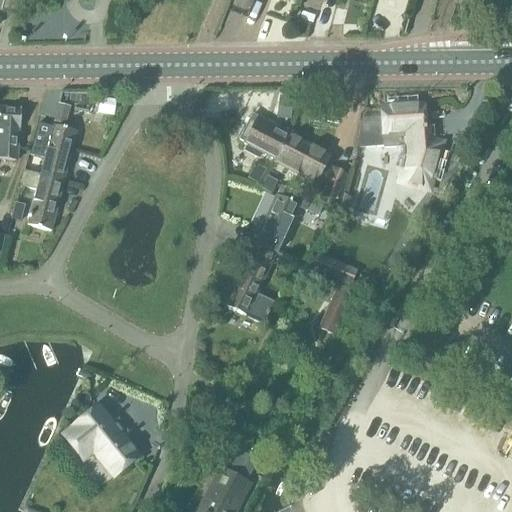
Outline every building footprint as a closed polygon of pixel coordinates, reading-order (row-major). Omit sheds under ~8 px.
[(292,102),(280,100),(278,115),(290,117),(292,102)] [(67,127),(72,109),(59,106),(54,124),(67,127)] [(366,121),(361,150),(383,148),(404,147),(405,147),(425,135),(423,106),(381,109),(381,120),(366,121)] [(20,130),(20,109),(0,108),(0,161),(17,162),(18,130),(20,130)] [(252,116),(239,141),(243,143),(243,144),(278,163),(291,139),(290,135),(289,134),(264,121),(258,118),(257,119),(252,116)] [(67,171),(77,132),(54,127),(49,147),(33,143),(25,172),(26,172),(62,181),(65,170),(67,171)] [(405,162),(398,182),(429,191),(435,169),(443,140),(425,135),(405,147),(404,147),(405,162)] [(291,139),(278,163),(305,177),(326,188),(320,202),(335,208),(348,177),(333,171),(313,161),(317,154),(291,139)] [(50,232),(61,193),(59,193),(62,181),(26,172),(22,186),(38,190),(28,226),(50,232)] [(306,212),(310,202),(290,193),(295,182),(286,179),(260,236),(261,237),(257,247),(286,261),(288,257),(278,252),(299,209),(306,212)] [(12,219),(21,221),(25,207),(16,204),(12,219)] [(286,261),(257,247),(247,268),(242,268),(224,308),(263,326),(272,306),(256,298),(274,261),(284,265),(286,261)] [(347,288),(354,271),(316,255),(310,272),(347,288)] [(333,335),(351,295),(352,294),(338,288),(319,329),(333,335)] [(254,405),(242,427),(260,436),(271,414),(254,405)] [(138,459),(98,409),(64,438),(83,462),(95,452),(115,476),(114,477),(115,478),(138,459)] [(254,471),(261,457),(233,443),(226,457),(227,458),(224,464),(248,477),(251,470),(254,471)] [(235,511),(250,487),(222,472),(199,511),(196,511),(194,511),(193,511),(235,511)]
